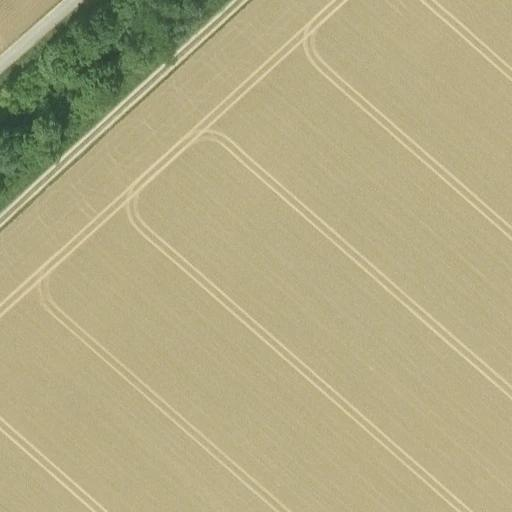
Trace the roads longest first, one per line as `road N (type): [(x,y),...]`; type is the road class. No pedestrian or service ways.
road 1 (track): [(246,0),(0,223)]
road 2 (track): [(102,0),(0,85)]
